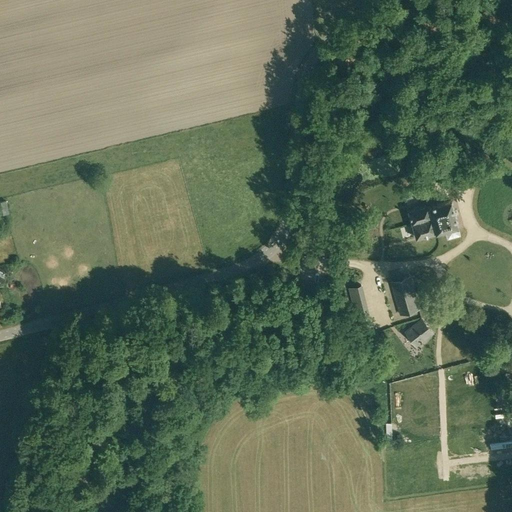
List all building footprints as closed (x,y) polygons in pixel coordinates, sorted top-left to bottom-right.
[(6,200),(0,201),(0,202),(3,214),(9,213),(6,200)] [(408,210),(416,237),(459,226),(452,200),(429,206),(428,204),(408,210)] [(420,309),(410,275),(390,281),(399,315),(420,309)] [(355,332),(368,330),(361,288),(348,290),(355,332)] [(404,331),(416,347),(434,333),(422,318),(404,331)]
